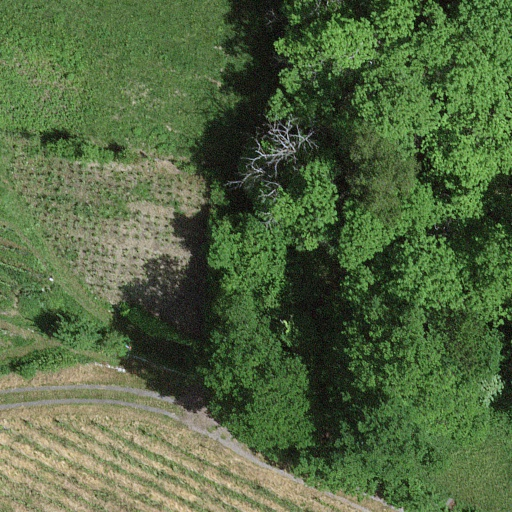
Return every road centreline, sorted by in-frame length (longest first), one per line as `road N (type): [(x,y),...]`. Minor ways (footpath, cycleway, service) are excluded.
road 1 (track): [(0,396),(140,396),(230,433)]
road 2 (track): [(230,433),(388,511)]
